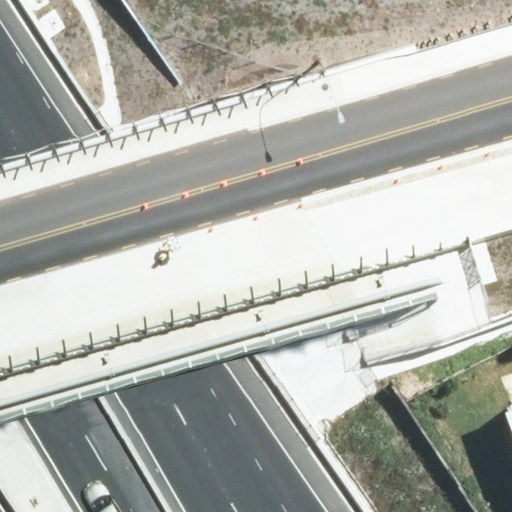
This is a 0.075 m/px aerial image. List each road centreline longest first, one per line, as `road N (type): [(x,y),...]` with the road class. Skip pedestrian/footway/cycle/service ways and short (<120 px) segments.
road 1 (tertiary): [(511,91),(0,243)]
road 2 (motorway): [(0,190),(266,511)]
road 3 (motorway): [(0,226),(183,511)]
